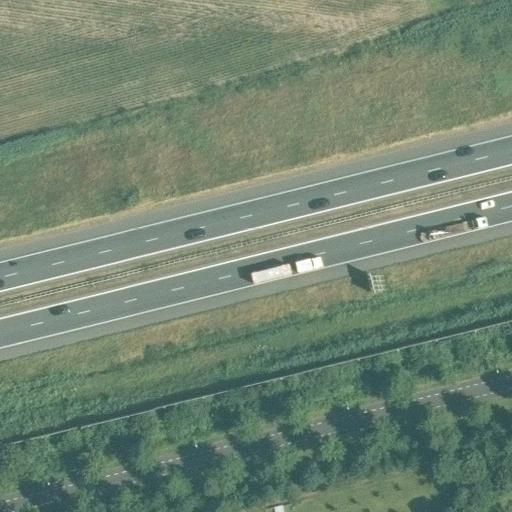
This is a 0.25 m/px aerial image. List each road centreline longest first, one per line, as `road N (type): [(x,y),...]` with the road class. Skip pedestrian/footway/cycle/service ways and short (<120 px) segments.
road 1 (tertiary): [(0,509),(511,381)]
road 2 (motorway): [(511,149),(0,277)]
road 3 (motorway): [(0,331),(511,205)]
